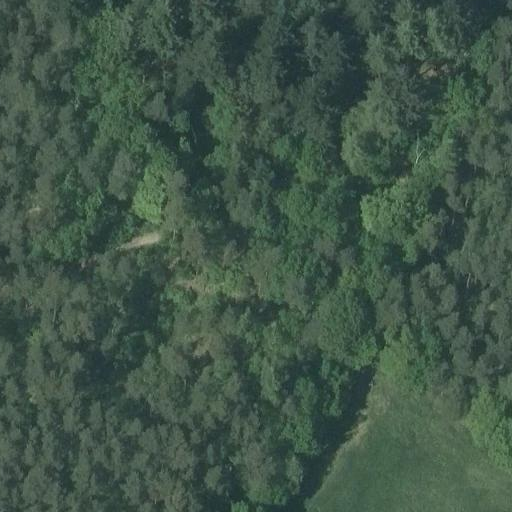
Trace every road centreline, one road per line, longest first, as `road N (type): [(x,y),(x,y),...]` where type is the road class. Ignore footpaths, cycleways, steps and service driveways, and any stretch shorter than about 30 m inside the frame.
road 1 (track): [(408,0),(304,210),(278,243),(237,262),(163,242),(0,294)]
road 2 (track): [(237,262),(267,318),(272,363),(218,511)]
